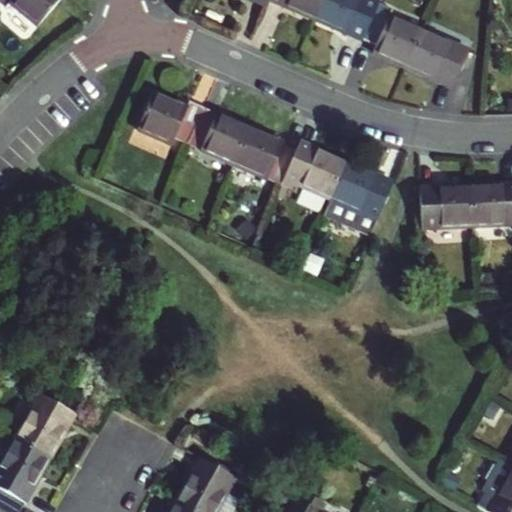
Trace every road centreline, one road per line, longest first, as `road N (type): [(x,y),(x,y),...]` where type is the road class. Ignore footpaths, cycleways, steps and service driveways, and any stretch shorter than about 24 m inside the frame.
road 1 (residential): [(511,137),(377,122),(186,41),(130,37)]
road 2 (residential): [(130,37),(83,59),(0,132)]
